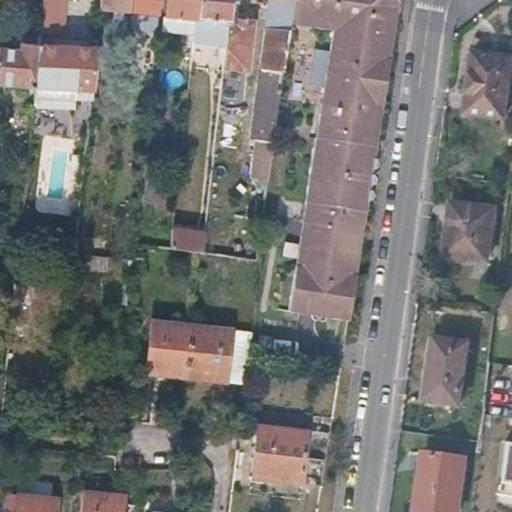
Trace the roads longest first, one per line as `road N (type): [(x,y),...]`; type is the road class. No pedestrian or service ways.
road 1 (residential): [(431,0),(353,511)]
road 2 (residential): [(213,511),(196,465),(0,445)]
